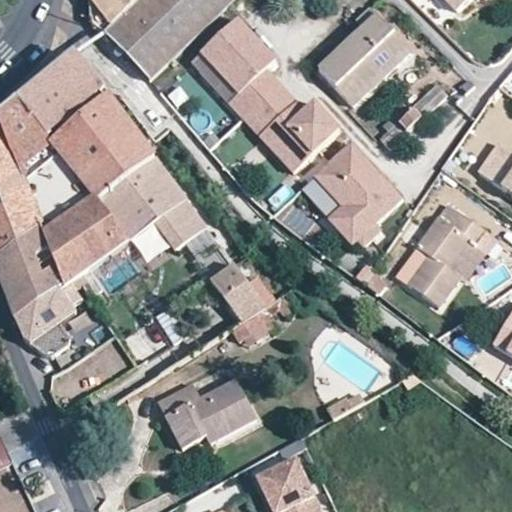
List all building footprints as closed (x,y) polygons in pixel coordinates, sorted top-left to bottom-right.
[(91,26),(106,33),(139,0),(89,0),(91,26)] [(139,75),(146,82),(148,82),(233,0),(139,0),(106,33),(103,36),(139,75)] [(444,0),(456,12),(469,0),(444,0)] [(361,31),(318,71),(351,106),(408,54),(369,11),(361,18),(368,25),(361,31)] [(368,25),(361,18),(354,23),(361,31),(368,25)] [(243,121),(280,88),(266,73),(276,64),(237,22),(201,55),(238,97),(229,106),(243,121)] [(238,97),(201,55),(191,64),(229,106),(238,97)] [(42,134),(52,146),(108,101),(109,100),(75,56),(32,91),(18,103),(42,134)] [(437,87),(412,108),(414,110),(399,124),(406,132),(414,125),(421,128),(435,115),(432,110),(446,98),(437,87)] [(293,176),(339,133),(315,106),(305,115),(280,88),(243,121),(293,176)] [(95,201),(97,203),(153,161),(108,101),(52,146),(95,201)] [(0,117),(0,129),(11,158),(13,157),(42,134),(18,103),(2,115),(0,117)] [(0,257),(40,229),(13,157),(11,158),(0,129),(0,257)] [(405,202),(354,147),(316,180),(344,211),(331,223),(354,249),(359,244),(365,250),(383,234),(376,228),(387,219),(405,202)] [(478,175),(511,198),(511,157),(497,148),(478,175)] [(95,201),(43,236),(63,288),(68,285),(86,273),(157,223),(177,250),(205,229),(185,203),(153,161),(97,203),(95,201)] [(344,211),(316,180),(302,192),(331,223),(344,211)] [(444,236),(457,217),(446,209),(432,228),(444,236)] [(407,286),(439,308),(459,279),(454,276),(448,272),(463,250),(470,254),(483,235),(457,217),(444,236),(432,228),(417,250),(428,258),(407,286)] [(0,280),(15,322),(63,288),(43,236),(40,229),(0,257),(0,280)] [(407,286),(428,258),(417,250),(396,279),(407,286)] [(463,250),(448,272),(455,276),(470,254),(463,250)] [(356,281),(365,288),(375,272),(366,266),(356,281)] [(216,279),(246,321),(265,309),(234,267),(216,279)] [(384,277),(375,272),(365,288),(379,299),(387,287),(380,282),(384,277)] [(28,345),(49,360),(66,347),(67,339),(55,321),(80,303),(68,285),(63,288),(15,322),(16,326),(25,342),(28,345)] [(278,333),(265,309),(246,321),(230,331),(237,343),(242,341),(247,349),(267,337),(268,339),(278,333)] [(163,312),(153,319),(172,345),(182,338),(163,312)] [(511,315),(494,347),(511,357),(511,315)] [(160,404),(183,450),(206,438),(208,443),(254,419),(235,383),(199,401),(192,387),(160,404)] [(0,443),(0,464),(8,461),(0,443)] [(31,511),(8,461),(0,464),(0,511),(31,511)] [(319,511),(294,461),(256,480),(271,511),(319,511)]
